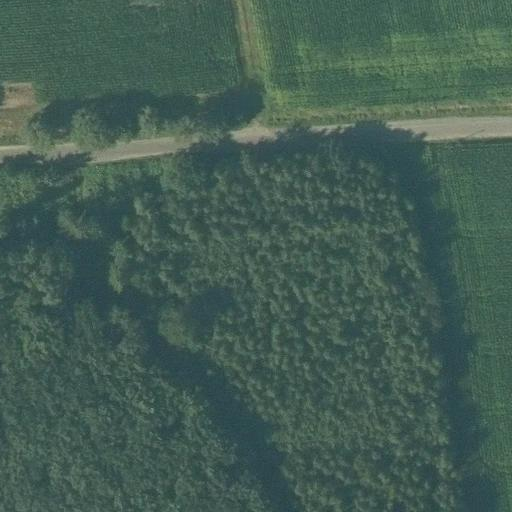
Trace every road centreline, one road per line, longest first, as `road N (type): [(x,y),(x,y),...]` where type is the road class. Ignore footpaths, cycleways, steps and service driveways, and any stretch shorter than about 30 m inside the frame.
road 1 (unclassified): [(0,156),(511,127)]
road 2 (track): [(77,151),(70,254),(57,279),(0,308)]
